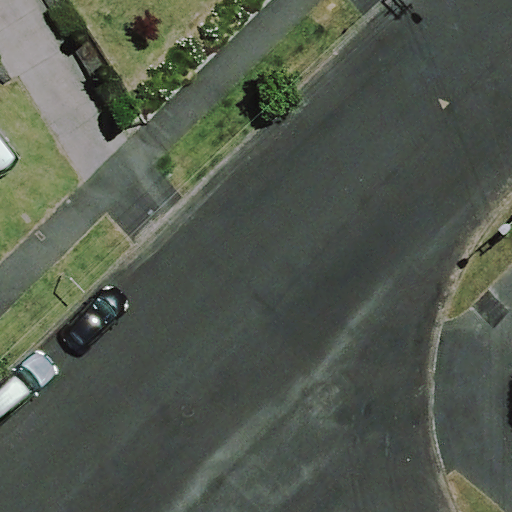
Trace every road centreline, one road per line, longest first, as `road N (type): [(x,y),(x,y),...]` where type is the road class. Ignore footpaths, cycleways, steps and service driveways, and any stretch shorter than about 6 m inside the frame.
road 1 (residential): [(178,386),(511,44)]
road 2 (residential): [(46,511),(178,386)]
road 3 (residential): [(178,386),(277,511)]
